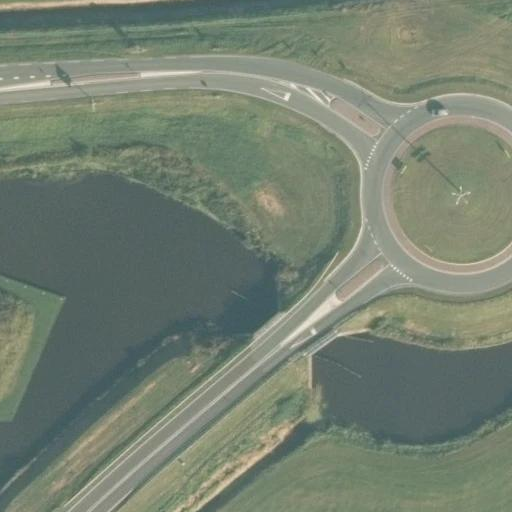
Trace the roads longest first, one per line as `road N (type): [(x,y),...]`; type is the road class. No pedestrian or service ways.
road 1 (primary): [(408,123),(282,68),(178,62),(0,72)]
road 2 (primary): [(0,95),(222,79),(312,106),(351,131),(378,165)]
road 3 (trunk): [(89,511),(278,347)]
road 4 (trunk): [(381,230),(278,347)]
road 5 (trunk): [(278,347),(410,268)]
